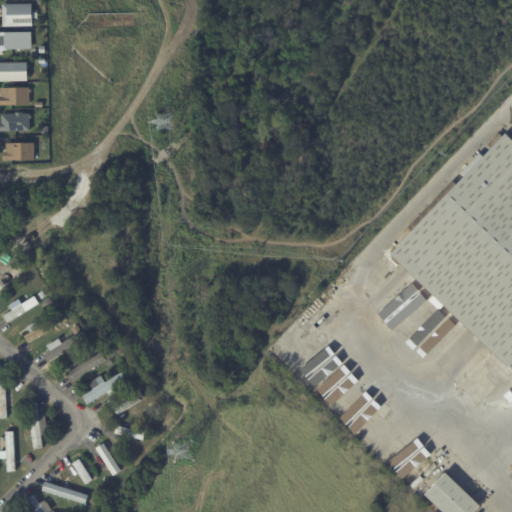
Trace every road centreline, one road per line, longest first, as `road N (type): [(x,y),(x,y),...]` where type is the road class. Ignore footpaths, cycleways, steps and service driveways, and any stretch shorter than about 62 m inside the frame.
road 1 (residential): [(0,337),(87,426)]
road 2 (residential): [(87,426),(1,511)]
